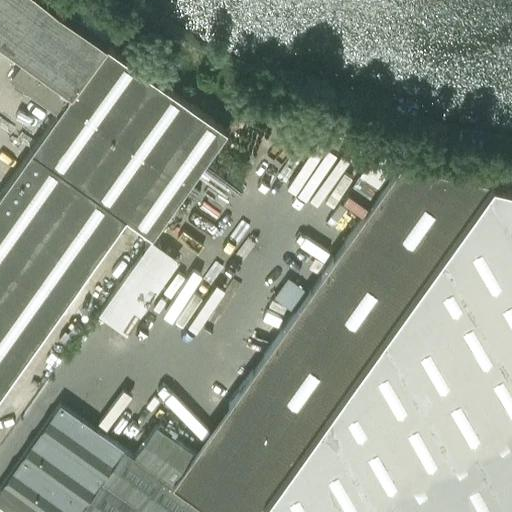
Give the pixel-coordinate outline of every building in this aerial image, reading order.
[(9,80),(57,114),(58,115),(107,46),(42,0),(0,0),(0,43),(23,60),(9,80)] [(2,190),(0,192),(0,392),(95,259),(125,219),(151,237),(226,132),(107,46),(58,115),(57,114),(2,190)] [(2,481),(0,484),(0,504),(11,511),(253,511),(260,503),(490,182),(488,181),(417,165),(400,161),(398,163),(193,451),(154,423),(132,454),(95,428),(59,402),(2,481)] [(490,182),(260,503),(265,511),(511,511),(511,183),(492,178),(490,182)] [(150,239),(96,313),(126,335),(180,259),(150,239)]
